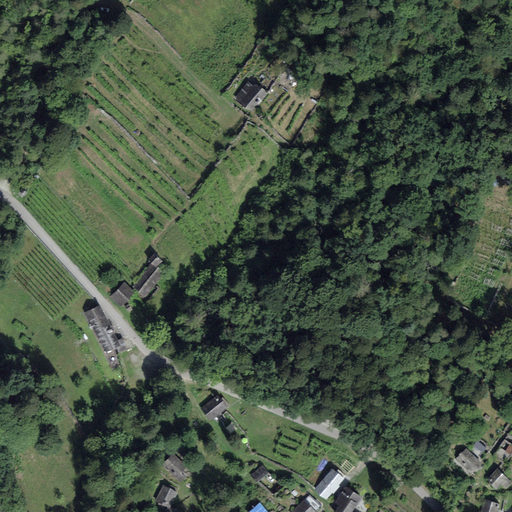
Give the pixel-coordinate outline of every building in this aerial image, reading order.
[(249,79),(234,99),(252,113),(267,93),(249,79)] [(154,253),(147,260),(155,268),(162,261),(154,253)] [(161,276),(151,266),(133,287),(143,298),(161,276)] [(135,293),(124,282),(109,297),(120,308),(135,293)] [(100,305),(85,313),(105,353),(120,346),(100,305)] [(217,395),(201,409),(211,421),(227,408),(217,395)] [(465,448),(454,459),(470,476),(481,465),(465,448)] [(172,454),(162,465),(181,483),(185,478),(181,473),(187,467),(172,454)] [(511,482),(496,468),(486,480),(496,489),(501,484),(506,489),(511,482)] [(344,479),(332,469),(314,490),(326,500),(344,479)] [(178,493),(162,486),(155,502),(170,509),(178,493)] [(339,506),(334,511),(351,511),(361,498),(345,487),(334,503),(339,506)] [(496,511),(499,504),(484,499),(480,511),(496,511)] [(315,511),(304,500),(291,511),(315,511)]
